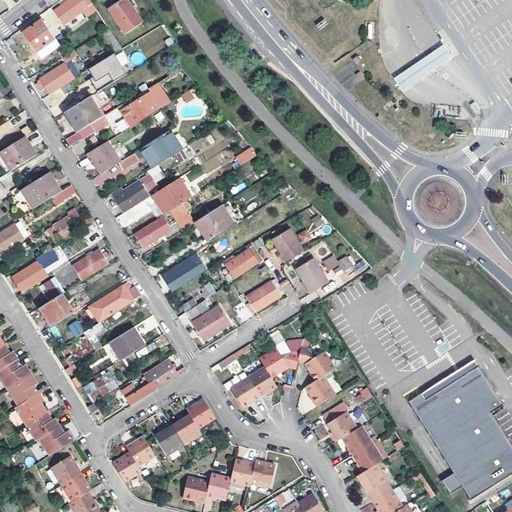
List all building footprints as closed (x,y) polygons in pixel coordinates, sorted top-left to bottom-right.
[(91,2),(89,0),(67,0),(53,10),(58,16),(55,18),(58,23),(59,22),(60,23),(62,22),(63,23),(81,10),(84,13),(88,9),(86,6),(91,2)] [(142,22),(130,5),(128,6),(124,0),(118,0),(107,8),(125,33),(142,22)] [(58,45),(41,20),(22,33),(39,57),(58,45)] [(102,32),(116,52),(122,48),(108,28),(102,32)] [(130,69),(131,70),(135,68),(122,48),(116,52),(118,57),(95,70),(97,73),(93,76),(97,82),(101,80),(104,84),(130,69)] [(449,61),(441,49),(435,53),(399,78),(407,90),(443,65),(449,61)] [(61,58),(64,63),(39,79),(40,80),(34,83),(39,90),(44,87),(47,93),(73,77),(73,79),(78,76),(65,55),(61,58)] [(362,64),(357,56),(351,60),(357,68),(362,64)] [(360,81),(364,78),(360,72),(355,75),(360,81)] [(147,88),(143,90),(146,95),(126,107),(120,110),(129,125),(154,109),(155,110),(161,107),(148,87),(147,88)] [(143,90),(124,102),(126,107),(146,95),(143,90)] [(181,95),(186,103),(195,97),(190,90),(181,95)] [(92,94),(89,96),(102,116),(105,114),(92,94)] [(70,123),(76,132),(90,123),(99,117),(102,116),(89,96),(66,110),(73,121),(70,123)] [(478,108),(474,101),(469,104),(473,110),(478,108)] [(115,107),(105,114),(102,116),(99,117),(103,124),(118,115),(116,113),(118,111),(115,107)] [(63,112),(70,123),(73,121),(66,110),(63,112)] [(6,122),(0,125),(0,135),(10,129),(6,122)] [(95,131),(90,123),(76,132),(66,139),(70,146),(81,138),(82,140),(95,131)] [(29,133),(25,127),(20,130),(24,137),(29,133)] [(169,131),(139,149),(151,168),(181,150),(169,131)] [(6,166),(10,172),(35,155),(23,137),(0,151),(5,158),(2,160),(6,166)] [(106,141),(87,152),(101,173),(117,163),(119,162),(106,141)] [(240,165),(257,156),(252,147),(235,155),(240,165)] [(136,160),(132,153),(119,162),(117,163),(121,169),(136,160)] [(158,165),(148,171),(155,183),(165,177),(158,165)] [(49,172),(46,174),(52,184),(55,181),(49,172)] [(46,174),(24,188),(36,206),(60,190),(55,181),(52,184),(46,174)] [(147,175),(122,190),(121,188),(120,187),(111,193),(113,196),(122,211),(147,195),(144,191),(154,186),(147,175)] [(151,195),(163,215),(170,210),(186,200),(190,197),(178,178),(151,195)] [(74,192),(70,185),(49,199),(54,205),(74,192)] [(183,230),(194,223),(184,209),(189,206),(186,200),(170,210),(183,230)] [(220,206),(194,223),(206,240),(231,224),(220,206)] [(73,209),(67,213),(69,216),(46,231),(54,244),(83,226),(84,228),(93,222),(90,217),(81,222),(73,209)] [(316,214),(310,218),(315,226),(321,222),(316,214)] [(170,229),(161,216),(134,233),(143,246),(170,229)] [(0,234),(0,253),(28,236),(19,222),(0,234)] [(285,261),(303,249),(294,236),(293,237),(287,228),(271,238),(285,261)] [(305,228),(297,233),(302,242),(311,236),(305,228)] [(257,239),(251,242),(255,248),(260,244),(257,239)] [(40,249),(43,254),(52,248),(49,244),(40,249)] [(13,277),(11,274),(5,278),(17,296),(23,292),(22,291),(48,275),(43,267),(59,257),(53,248),(52,248),(43,254),(37,258),(39,260),(13,277)] [(247,249),(229,260),(227,258),(223,260),(225,263),(223,264),(228,273),(224,276),(227,280),(231,278),(232,279),(257,264),(247,249)] [(97,250),(71,267),(80,281),(106,265),(103,260),(107,258),(102,250),(98,252),(97,250)] [(192,252),(185,256),(187,258),(162,275),(172,291),(203,271),(192,252)] [(296,268),(314,258),(311,252),(293,263),(296,268)] [(334,254),(323,260),(329,270),(340,264),(334,254)] [(342,264),(349,260),(346,255),(339,259),(342,264)] [(310,293),(329,282),(314,258),(296,268),(302,277),(301,278),(310,293)] [(349,260),(342,264),(345,269),(352,265),(349,260)] [(302,277),(296,268),(294,270),(299,279),(301,278),(302,277)] [(53,278),(39,286),(49,301),(63,292),(53,278)] [(200,288),(205,297),(216,292),(210,282),(200,288)] [(270,282),(245,298),(250,306),(248,308),(252,314),(280,296),(270,282)] [(130,301),(131,302),(139,297),(136,291),(128,296),(125,292),(128,290),(124,284),(87,308),(93,316),(95,315),(100,322),(106,318),(105,317),(130,301)] [(304,304),(318,296),(315,291),(301,299),(304,304)] [(73,313),(61,294),(40,308),(51,326),(73,313)] [(208,308),(203,300),(194,306),(184,312),(196,330),(194,332),(196,336),(198,334),(203,342),(230,324),(219,307),(205,316),(202,312),(208,308)] [(184,312),(194,306),(190,302),(181,307),(184,312)] [(78,320),(68,324),(74,337),(84,333),(78,320)] [(94,350),(95,351),(102,347),(94,335),(104,329),(100,322),(84,332),(85,335),(61,350),(69,365),(94,350)] [(52,335),(48,328),(40,333),(44,340),(52,335)] [(131,329),(107,344),(118,362),(121,360),(133,353),(140,349),(134,339),(137,337),(131,329)] [(275,346),(282,342),(278,335),(271,340),(275,346)] [(134,339),(140,349),(143,347),(137,337),(134,339)] [(284,344),(282,342),(275,346),(259,357),(264,366),(271,377),(288,367),(295,368),(297,361),(300,345),(302,340),(287,342),(284,344)] [(0,368),(18,357),(13,349),(10,351),(7,347),(4,342),(0,344),(0,368)] [(251,350),(248,345),(234,354),(237,359),(251,350)] [(308,347),(300,345),(297,361),(304,363),(315,380),(323,374),(335,368),(323,350),(314,356),(308,347)] [(133,353),(121,360),(125,367),(137,360),(133,353)] [(221,368),(237,359),(234,354),(218,364),(221,368)] [(0,373),(8,387),(31,373),(29,369),(26,365),(24,366),(18,357),(0,368),(0,373)] [(338,359),(335,358),(330,361),(335,368),(341,363),(338,359)] [(475,358),(421,392),(425,398),(478,365),(479,364),(475,358)] [(168,360),(120,390),(130,406),(186,371),(184,368),(176,373),(173,370),(177,368),(173,362),(170,363),(168,360)] [(76,370),(73,365),(64,371),(67,376),(76,370)] [(421,392),(409,400),(449,464),(453,472),(442,479),(450,492),(461,485),(470,498),(511,471),(511,445),(490,411),(503,404),(478,365),(425,398),(421,392)] [(264,366),(247,376),(259,396),(264,392),(270,389),(276,386),(271,377),(264,366)] [(225,380),(229,387),(247,376),(242,368),(225,380)] [(107,372),(82,387),(91,402),(116,387),(107,372)] [(8,387),(19,404),(39,392),(34,383),(36,382),(34,378),(31,373),(8,387)] [(315,380),(305,386),(316,405),(335,394),(323,374),(315,380)] [(71,376),(68,378),(75,389),(82,385),(76,376),(72,378),(71,376)] [(241,406),(259,396),(247,376),(229,387),(241,406)] [(367,388),(353,397),(358,405),(372,396),(367,388)] [(25,422),(45,409),(43,406),(41,402),(44,400),(39,392),(19,404),(16,406),(25,422)] [(186,409),(190,415),(198,429),(216,418),(204,399),(186,409)] [(358,408),(352,413),(358,420),(364,414),(358,408)] [(48,413),(45,409),(25,422),(36,439),(39,437),(59,424),(54,416),(51,418),(48,413)] [(356,427),(346,410),(326,422),(337,439),(341,436),(356,427)] [(190,415),(172,425),(184,445),(202,435),(198,429),(190,415)] [(51,457),(74,441),(68,431),(65,433),(59,424),(39,437),(51,457)] [(360,424),(356,427),(341,436),(352,453),(371,441),(360,424)] [(168,455),(184,445),(172,425),(156,436),(168,455)] [(71,430),(68,431),(74,441),(77,440),(71,430)] [(143,436),(126,446),(130,452),(138,466),(155,455),(143,436)] [(398,440),(392,444),(396,450),(402,446),(398,440)] [(363,471),(376,462),(382,459),(371,441),(352,453),(363,471)] [(130,452),(113,462),(124,482),(142,471),(138,466),(130,452)] [(52,468),(62,485),(81,474),(71,457),(52,468)] [(236,460),(231,478),(230,482),(250,487),(250,483),(255,464),(236,460)] [(256,461),(255,464),(250,483),(270,488),(276,465),(256,461)] [(386,479),(376,462),(363,471),(356,475),(367,491),(368,490),(374,499),(392,489),(386,479)] [(449,464),(437,472),(442,479),(453,472),(449,464)] [(72,503),(89,492),(92,490),(81,474),(62,485),(72,503)] [(211,474),(209,482),(206,496),(226,501),(230,482),(231,478),(211,474)] [(139,476),(129,480),(132,487),(142,484),(139,476)] [(206,496),(209,482),(187,477),(183,498),(204,503),(206,496)] [(374,499),(372,500),(377,508),(379,511),(392,511),(402,506),(392,489),(374,499)] [(430,489),(418,496),(428,511),(430,511),(440,506),(430,489)] [(99,511),(101,511),(89,492),(72,503),(71,504),(76,511),(99,511)] [(275,498),(280,508),(287,503),(281,494),(275,498)] [(301,508),(303,511),(324,511),(313,495),(299,504),(301,508)] [(203,510),(210,511),(213,500),(206,498),(203,510)] [(299,504),(296,500),(282,510),(283,511),(295,511),(301,508),(299,504)] [(25,511),(38,511),(35,503),(24,507),(25,511)] [(412,511),(407,503),(402,506),(392,511),(412,511)]
